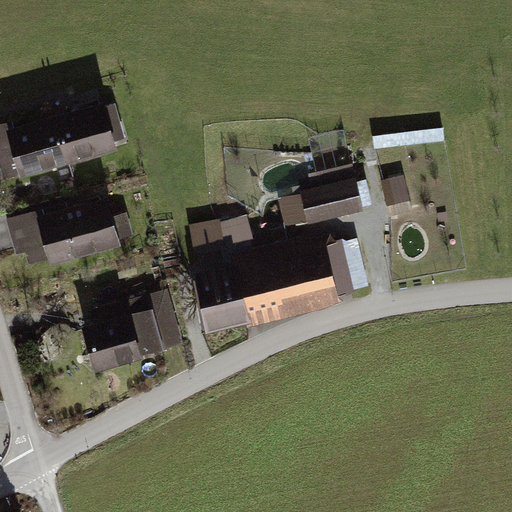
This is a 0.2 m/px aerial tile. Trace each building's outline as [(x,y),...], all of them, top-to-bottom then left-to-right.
[(101,104),(57,116),(67,154),(111,142),(106,123),(117,120),(112,103),(102,106),(101,104)] [(0,160),(20,155),(23,167),(67,154),(57,116),(14,128),(12,121),(0,124),(0,160)] [(403,177),(386,181),(389,196),(406,192),(403,177)] [(283,198),(289,221),(361,203),(356,181),(283,198)] [(43,209),(10,218),(19,248),(49,239),(54,256),(115,238),(104,199),(45,216),(43,209)] [(217,219),(192,223),(197,248),(222,244),(217,219)] [(245,219),(217,219),(222,244),(250,235),(245,219)] [(200,274),(208,321),(351,287),(341,242),(303,250),(301,240),(277,245),(279,256),(237,266),(236,261),(230,262),(231,267),(200,274)] [(100,322),(87,325),(97,362),(138,351),(162,345),(154,318),(172,313),(166,289),(96,308),(100,322)] [(154,318),(162,345),(180,339),(172,313),(154,318)]
